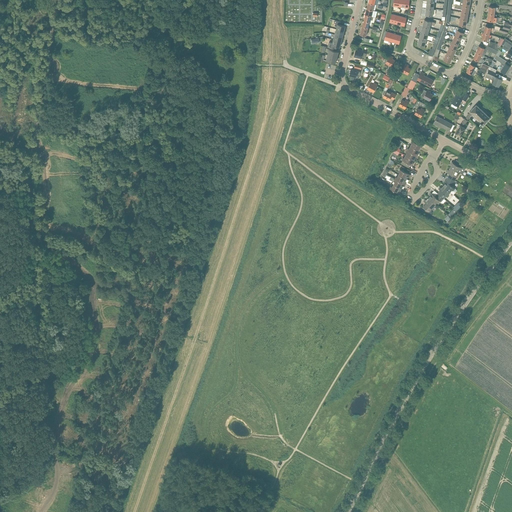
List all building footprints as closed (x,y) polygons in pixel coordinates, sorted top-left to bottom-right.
[(408,8),(409,0),(401,0),(401,7),(408,8)] [(460,5),(455,4),(455,8),(462,9),(462,12),(468,13),(469,7),(460,5)] [(497,11),(498,7),(489,6),(488,13),(494,14),(495,11),(497,11)] [(367,9),(365,14),(373,17),(375,11),(373,10),(367,9)] [(488,13),(487,20),(492,21),(499,22),(499,18),(499,17),(497,17),(497,15),(494,14),(488,13)] [(397,24),(399,16),(392,14),(390,22),(397,24)] [(404,26),(406,18),(399,16),(397,24),(404,26)] [(434,26),(435,23),(424,19),(424,20),(423,26),(429,28),(430,24),(434,26)] [(344,31),(345,26),(342,25),(343,22),(335,20),(334,23),(335,23),(335,26),(337,26),(336,29),(344,31)] [(493,31),(494,28),(485,25),(483,32),(489,34),(490,31),(493,31)] [(428,34),(429,28),(423,26),(421,32),(428,34)] [(461,38),(464,33),(458,30),(455,36),(461,38)] [(386,31),(383,39),(384,40),(392,42),(394,34),(387,31),(386,31)] [(426,40),(428,34),(421,32),(419,38),(426,40)] [(490,42),(491,38),(488,38),(489,34),(483,32),(481,39),(490,42)] [(394,34),(392,42),(399,44),(401,36),(394,34)] [(458,44),(461,38),(455,36),(452,42),(458,44)] [(424,47),(424,46),(426,40),(419,38),(418,44),(417,44),(417,45),(424,47)] [(504,44),(502,48),(507,51),(507,50),(509,51),(506,55),(506,56),(510,58),(510,57),(511,58),(511,49),(511,42),(505,38),(504,40),(506,41),(504,44)] [(341,42),(333,40),(332,43),(329,42),(328,47),(336,49),(337,46),(340,47),(341,42)] [(455,50),(458,44),(452,42),(449,48),(455,50)] [(437,45),(434,44),(432,49),(431,48),(428,55),(433,56),(437,45)] [(484,56),(487,49),(479,45),(476,52),(484,56)] [(453,56),(455,50),(449,48),(446,54),(453,56)] [(337,57),(339,51),(329,49),(328,55),(337,57)] [(366,51),(359,49),(359,51),(356,50),(354,56),(361,58),(364,59),(366,51)] [(484,63),(485,60),(483,59),(484,56),(476,52),(473,58),(481,62),(483,63),(483,62),(484,63)] [(450,62),(453,56),(446,54),(444,59),(450,62)] [(507,61),(499,56),(496,54),(494,58),(501,63),(499,66),(502,68),(500,70),(505,73),(510,66),(506,63),(507,61)] [(336,63),(337,57),(328,55),(326,60),(336,63)] [(395,60),(392,59),(393,57),(390,56),(388,59),(386,58),(383,63),(385,64),(386,63),(392,66),(395,60)] [(408,74),(408,73),(411,68),(408,67),(409,66),(405,64),(402,71),(408,74)] [(478,68),(470,64),(467,71),(471,74),(472,73),(473,73),(474,72),(473,71),(474,70),(476,71),(478,68)] [(351,69),(349,75),(356,77),(359,78),(360,73),(361,70),(358,69),(354,69),(354,70),(351,69)] [(499,86),(502,79),(496,77),(498,74),(494,73),(488,69),(487,70),(485,73),(487,74),(486,75),(491,77),(493,78),(492,80),(492,83),(499,86)] [(415,72),(412,79),(416,82),(417,79),(430,86),(433,81),(424,75),(424,74),(421,72),(420,75),(415,72)] [(371,74),(366,85),(368,87),(367,89),(374,92),(376,87),(377,85),(374,83),(373,84),(371,83),(374,76),(371,74)] [(389,93),(384,90),(382,94),(384,95),(383,97),(389,100),(391,98),(393,99),(396,95),(390,91),(389,93)] [(427,91),(424,90),(421,95),(424,97),(430,100),(433,95),(430,93),(431,92),(427,90),(427,91)] [(465,95),(459,92),(456,98),(454,97),(451,103),(452,103),(451,106),(456,109),(457,106),(458,107),(463,99),(466,101),(467,99),(469,94),(466,93),(465,95)] [(405,101),(402,100),(399,105),(405,109),(409,101),(405,100),(405,101)] [(490,118),(476,104),(470,111),(465,118),(468,120),(472,114),(481,122),(480,123),(481,124),(482,124),(482,123),(484,124),(490,118)] [(420,109),(418,108),(415,114),(421,117),(425,110),(421,108),(420,109)] [(451,132),(455,125),(437,116),(433,124),(439,127),(439,126),(449,131),(449,130),(451,132)] [(463,126),(467,120),(465,119),(460,125),(457,129),(455,134),(461,137),(466,128),(463,126)] [(421,148),(423,146),(412,140),(411,142),(412,143),(411,146),(419,150),(420,147),(421,148)] [(419,150),(411,146),(409,149),(408,148),(407,150),(417,155),(418,153),(417,153),(419,150)] [(416,157),(417,155),(407,150),(405,152),(407,153),(405,155),(414,160),(415,157),(416,157)] [(414,160),(405,155),(404,158),(403,157),(401,159),(412,165),(413,163),(412,162),(414,160)] [(450,167),(458,172),(463,174),(468,164),(464,162),(463,163),(457,160),(455,163),(452,162),(451,164),(452,165),(450,167)] [(458,172),(450,167),(449,170),(448,169),(446,171),(450,173),(448,177),(455,180),(456,177),(457,177),(458,175),(457,174),(458,172)] [(409,177),(411,175),(400,169),(399,171),(400,172),(399,175),(407,179),(408,176),(409,177)] [(407,179),(399,175),(397,178),(396,177),(395,179),(405,184),(406,182),(405,182),(407,179)] [(452,186),(455,180),(448,177),(446,181),(446,180),(444,182),(445,183),(443,185),(453,194),(456,192),(456,190),(456,189),(455,188),(452,186)] [(404,186),(405,184),(395,179),(394,181),(395,182),(394,184),(402,188),(403,186),(404,186)] [(402,188),(394,184),(392,187),(391,186),(390,189),(396,192),(405,196),(400,194),(401,192),(400,191),(402,188)] [(453,194),(443,185),(441,188),(440,187),(438,189),(441,191),(438,194),(444,199),(444,198),(445,199),(447,197),(449,195),(451,196),(453,194)] [(435,196),(431,192),(429,194),(430,195),(428,198),(435,204),(437,201),(438,203),(440,201),(441,202),(444,199),(438,194),(435,196)] [(435,204),(428,198),(426,200),(425,199),(424,201),(426,203),(423,207),(415,203),(426,209),(429,211),(432,209),(434,207),(433,206),(435,204)]
